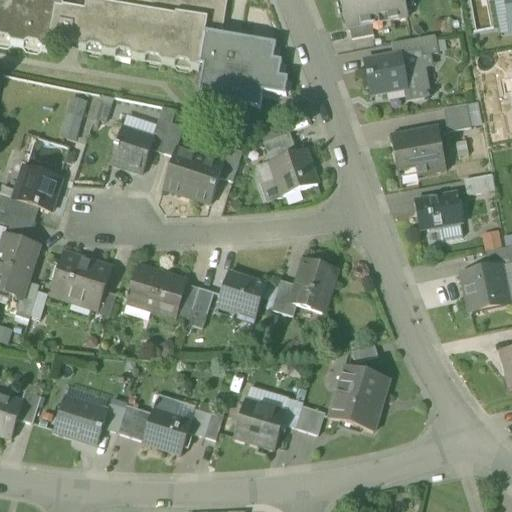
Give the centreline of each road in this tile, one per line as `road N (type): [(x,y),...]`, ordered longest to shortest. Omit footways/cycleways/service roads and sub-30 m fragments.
road 1 (residential): [(369,221),(161,238),(101,225)]
road 2 (residential): [(487,453),(403,305),(369,221)]
road 3 (residential): [(76,497),(315,488)]
road 4 (residential): [(369,221),(288,0)]
road 5 (residential): [(315,488),(487,453)]
